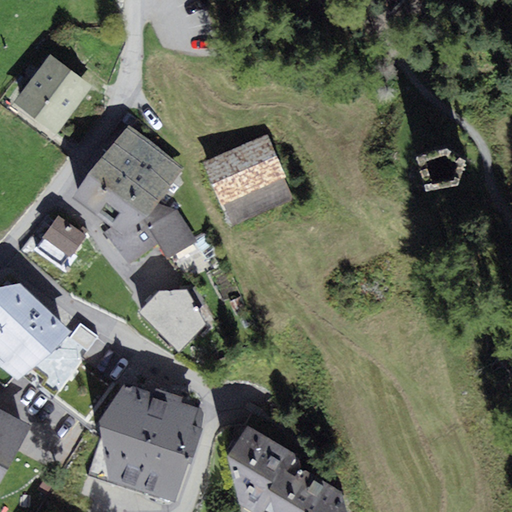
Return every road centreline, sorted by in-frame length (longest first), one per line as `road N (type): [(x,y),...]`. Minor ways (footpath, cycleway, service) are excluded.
road 1 (residential): [(0,255),(115,120),(136,69),(135,0)]
road 2 (track): [(511,222),(476,137),(418,84),(360,0)]
